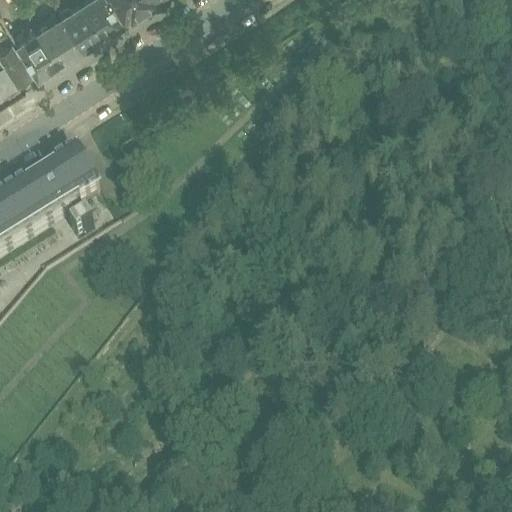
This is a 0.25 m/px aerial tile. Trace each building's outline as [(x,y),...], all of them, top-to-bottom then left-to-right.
[(109,0),(82,0),(82,1),(102,33),(123,20),(122,18),(109,0)] [(109,0),(122,18),(129,14),(131,16),(143,9),(137,0),(109,0)] [(137,0),(143,9),(156,0),(155,0),(137,0)] [(82,1),(61,14),(82,46),(102,33),(82,1)] [(61,14),(37,29),(57,62),(82,46),(61,14)] [(16,43),(24,56),(36,75),(57,62),(37,29),(16,43)] [(0,68),(3,66),(4,68),(21,58),(11,43),(0,50),(0,68)] [(21,58),(4,68),(15,86),(16,87),(33,76),(21,58)] [(0,255),(102,191),(79,154),(57,168),(60,173),(31,191),(28,186),(0,203),(0,255)]
